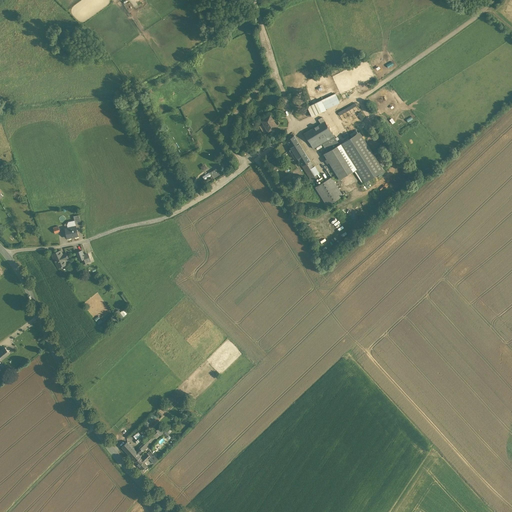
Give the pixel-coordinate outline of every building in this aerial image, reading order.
[(321,100),(322,102),(336,95),(334,93),(321,100)] [(322,102),(326,109),(339,102),(336,95),(322,102)] [(322,102),(321,100),(317,102),(321,111),(326,109),(322,102)] [(317,102),(308,107),(312,116),(321,111),(317,102)] [(277,125),(270,114),(261,120),(270,134),(276,130),(273,127),(277,125)] [(331,132),(325,121),(320,124),(318,125),(324,136),(331,132)] [(318,125),(304,133),(310,144),(324,136),(318,125)] [(324,136),(310,144),(313,148),(322,143),(334,136),(331,132),(324,136)] [(305,153),(295,135),(286,141),(297,158),(305,153)] [(334,136),(322,143),(327,151),(339,144),(334,136)] [(357,169),(341,143),(339,144),(327,151),(323,154),(327,159),(329,162),(339,179),(357,169)] [(305,153),(297,158),(302,165),(310,160),(305,153)] [(310,160),(302,165),(306,171),(312,168),(314,166),(310,160)] [(208,167),(203,170),(208,178),(212,176),(209,171),(210,170),(208,167)] [(312,168),(306,171),(312,182),(317,177),(312,168)] [(331,177),(315,187),(327,205),(343,195),(331,177)] [(76,226),(65,228),(67,238),(78,235),(76,226)] [(61,250),(51,254),(58,268),(67,264),(65,260),(68,258),(67,254),(63,256),(61,250)] [(82,250),(76,252),(79,260),(81,259),(85,258),(84,254),(82,250)] [(83,264),(91,261),(87,252),(84,254),(85,258),(81,259),(83,264)] [(5,347),(0,350),(0,358),(1,360),(10,353),(5,347)] [(157,410),(143,422),(148,429),(163,416),(157,410)] [(169,438),(171,435),(169,434),(170,432),(166,429),(163,434),(169,438)] [(138,431),(134,435),(139,440),(143,436),(138,431)] [(147,446),(149,444),(153,441),(153,442),(161,434),(158,431),(142,445),(145,448),(147,446)] [(134,448),(128,441),(122,447),(128,453),(134,448)] [(134,448),(128,453),(135,462),(140,457),(141,456),(139,454),(136,451),(134,448)] [(147,453),(142,458),(145,462),(151,457),(147,453)] [(142,458),(140,457),(135,462),(142,469),(147,465),(145,462),(142,458)]
